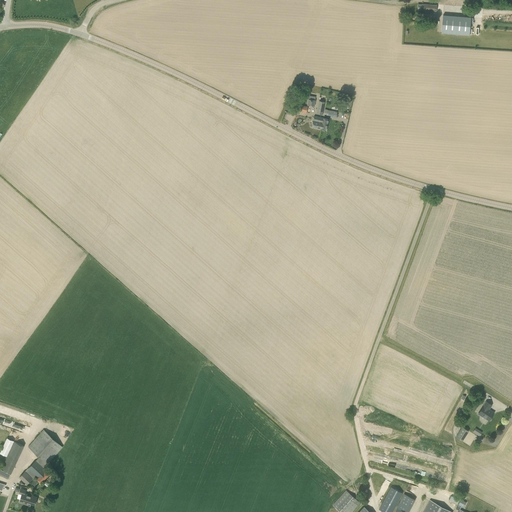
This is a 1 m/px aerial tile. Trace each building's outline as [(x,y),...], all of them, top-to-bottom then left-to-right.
[(418,4),(417,10),(421,10),(436,12),(437,5),(421,4),(418,4)] [(442,33),(455,34),(457,16),(443,15),(442,33)] [(308,99),(307,105),(314,107),(316,100),(315,100),(315,97),(309,96),(309,99),(308,99)] [(322,115),(325,102),(319,101),(316,113),(322,115)] [(307,106),(298,105),(296,111),(306,113),(307,106)] [(326,131),(328,119),(314,116),(312,128),(326,131)] [(489,421),(494,413),(489,410),(492,405),(486,401),(483,406),(478,414),(489,421)] [(455,437),(462,441),(469,431),(462,427),(455,437)] [(473,431),(480,436),(483,432),(476,427),(473,431)] [(413,443),(415,436),(385,428),(383,435),(413,443)] [(36,461),(28,468),(19,477),(27,485),(35,477),(37,479),(41,483),(51,474),(46,470),(44,467),(47,464),(63,447),(43,430),(28,447),(39,457),(36,461)] [(7,438),(0,453),(6,456),(0,469),(0,475),(8,479),(11,474),(24,446),(14,442),(14,441),(7,438)] [(391,487),(379,509),(384,511),(392,511),(402,493),(391,487)] [(27,502),(35,504),(37,497),(25,493),(26,490),(20,489),(19,493),(22,494),(20,502),(27,504),(27,502)] [(333,505),(340,511),(351,511),(360,503),(346,490),(333,505)] [(397,508),(395,511),(408,511),(415,500),(404,494),(397,508)] [(461,499),(458,504),(464,507),(467,502),(461,499)] [(423,511),(451,511),(430,500),(423,511)]
